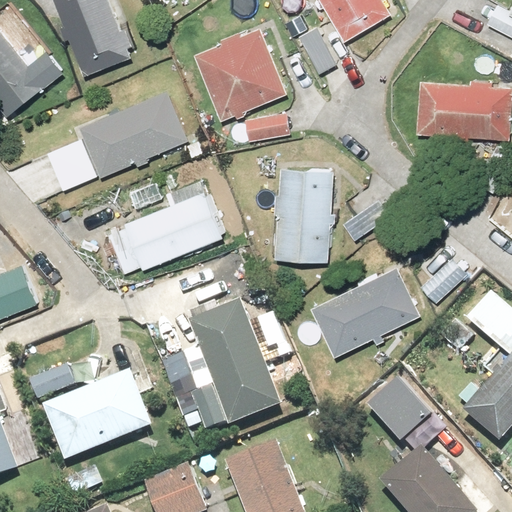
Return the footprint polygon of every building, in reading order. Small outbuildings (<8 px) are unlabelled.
[(118,0),(61,0),(71,24),(67,26),(72,39),(76,37),(92,78),(142,58),(137,47),(141,45),(134,27),(130,29),(118,0)] [(390,0),(327,0),(351,41),(399,13),(390,0)] [(341,62),(316,10),(294,20),(319,73),(341,62)] [(0,96),(14,114),(72,70),(56,50),(37,64),(0,16),(0,96)] [(269,26),(203,53),(230,118),(295,91),(269,26)] [(511,86),(430,81),(427,133),(511,138),(511,86)] [(174,89),(87,127),(108,176),(196,138),(174,89)] [(291,109),(251,115),(255,142),(295,136),(291,109)] [(511,170),(511,153),(501,147),(479,181),(498,193),(511,170)] [(342,168),(289,166),(284,258),(338,261),(342,168)] [(373,184),(350,200),(359,214),(347,222),(360,241),(395,216),(373,184)] [(116,232),(131,272),(149,265),(152,272),(234,240),(213,187),(130,218),(133,226),(116,232)] [(474,275),(460,258),(426,286),(441,304),(474,275)] [(0,322),(46,304),(30,265),(0,276),(0,322)] [(405,267),(321,305),(344,354),(427,317),(405,267)] [(249,300),(196,321),(237,425),(290,404),(249,300)] [(456,318),(443,332),(463,352),(476,338),(456,318)] [(511,363),(474,409),(511,440),(511,439),(511,363)] [(72,365),(33,379),(41,401),(80,387),(72,365)] [(140,370),(51,406),(73,462),(163,426),(140,370)] [(405,377),(374,405),(407,442),(439,414),(405,377)] [(0,478),(28,468),(7,415),(14,412),(3,382),(0,383),(0,478)] [(314,511),(285,439),(232,460),(253,511),(314,511)] [(429,448),(390,483),(417,511),(484,511),(486,510),(429,448)] [(199,459),(148,479),(161,511),(216,511),(219,511),(199,459)]
